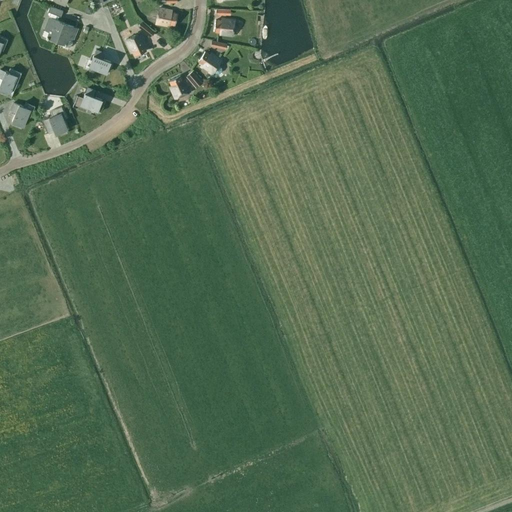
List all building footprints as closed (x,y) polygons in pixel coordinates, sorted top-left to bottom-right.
[(60,16),(62,11),(49,6),(47,11),(60,16)] [(167,11),(167,9),(159,8),(156,23),(168,25),(169,23),(175,25),(177,13),(167,11)] [(56,41),(63,22),(49,17),(42,35),(46,37),(46,38),(47,38),(47,37),(56,41)] [(226,21),(215,19),(214,31),(220,32),(219,34),(232,35),(234,20),(226,19),(226,21)] [(154,32),(141,21),(137,26),(151,36),(154,32)] [(77,28),(63,22),(56,41),(65,44),(64,45),(66,45),(66,44),(70,46),(71,46),(77,28)] [(139,32),(125,39),(131,51),(133,50),(136,55),(146,50),(141,41),(143,40),(139,32)] [(103,52),(96,50),(93,55),(89,66),(106,72),(110,62),(100,58),(103,52)] [(205,51),(198,61),(202,64),(201,65),(213,74),(214,72),(217,73),(219,73),(221,70),(221,67),(218,65),(222,61),(214,55),(213,56),(209,53),(205,51)] [(0,77),(2,78),(0,82),(0,88),(9,92),(16,75),(5,71),(0,69),(0,77)] [(192,71),(186,75),(196,87),(202,82),(192,71)] [(184,84),(179,75),(169,80),(171,85),(170,86),(175,98),(189,91),(186,84),(184,84)] [(86,109),(87,106),(97,110),(101,99),(92,96),(94,90),(87,87),(85,93),(84,93),(83,97),(78,95),(74,105),(86,109)] [(22,125),(29,109),(19,104),(18,105),(13,102),(10,109),(15,112),(11,121),(22,125)] [(65,117),(61,106),(49,111),(51,116),(49,117),(44,119),(49,133),(54,130),(56,133),(67,129),(62,119),(65,117)]
